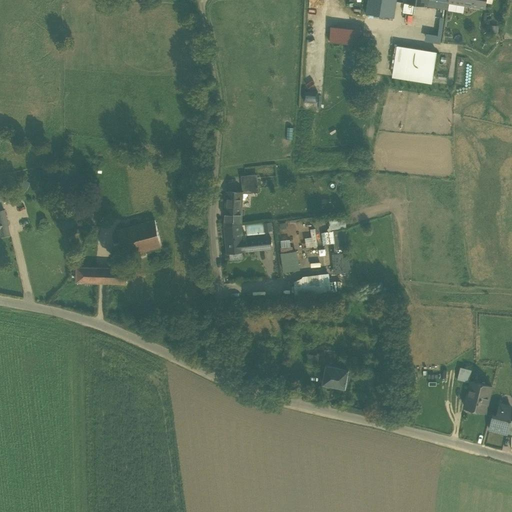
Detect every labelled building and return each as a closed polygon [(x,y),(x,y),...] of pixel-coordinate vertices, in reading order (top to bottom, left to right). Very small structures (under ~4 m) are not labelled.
[(367,14),(393,18),(396,0),(367,0),(365,13),(367,14)] [(448,0),(427,0),(426,6),(448,9),(449,3),(448,3),(448,0)] [(472,0),(471,6),(485,8),(486,0),(472,0)] [(414,4),(404,3),(403,11),(413,13),(414,4)] [(498,35),(499,26),(488,25),(488,34),(498,35)] [(438,27),(427,26),(426,34),(440,36),(441,28),(438,27)] [(375,38),(362,36),(360,46),(374,48),(375,38)] [(393,70),(433,76),(437,53),(397,46),(393,70)] [(432,84),(433,76),(393,70),(392,77),(432,84)] [(241,177),(242,183),(256,182),(255,175),(241,177)] [(256,189),(256,182),(242,183),(242,190),(256,189)] [(241,225),(242,207),(235,207),(235,193),(226,192),(224,226),(241,225)] [(0,235),(9,234),(3,209),(0,209),(0,235)] [(116,233),(124,259),(162,248),(154,221),(116,233)] [(242,240),(241,225),(224,226),(227,253),(244,251),(242,240)] [(332,253),(335,273),(350,271),(347,249),(345,229),(333,231),(336,253),(332,253)] [(242,240),(244,251),(271,248),(270,237),(242,240)] [(281,254),(284,272),(298,269),(296,252),(281,254)] [(77,282),(98,284),(99,269),(93,269),(78,268),(77,282)] [(98,284),(127,286),(128,271),(99,269),(98,284)] [(295,285),(295,295),(321,294),(321,292),(320,284),(295,285)] [(308,355),(307,364),(326,366),(326,365),(342,368),(343,358),(308,355)] [(349,369),(342,368),(326,365),(326,366),(323,384),(345,388),(349,369)] [(457,379),(469,382),(471,371),(460,368),(457,379)] [(465,407),(485,412),(491,387),(472,382),(472,383),(465,407)] [(490,429),(507,433),(511,421),(511,420),(510,407),(499,404),(496,417),(492,416),(489,429),(490,429)]
